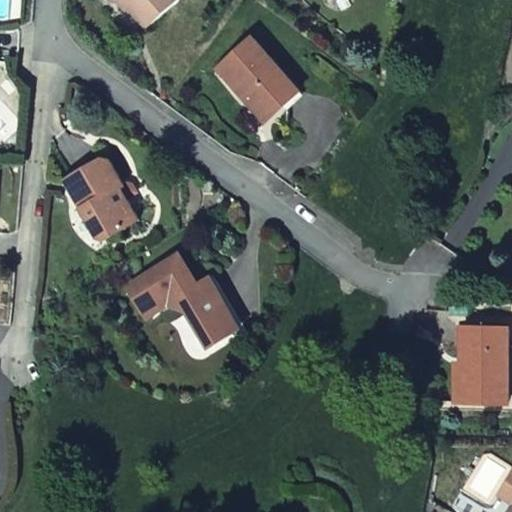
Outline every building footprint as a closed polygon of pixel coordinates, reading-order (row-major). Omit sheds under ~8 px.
[(177,0),(112,0),(113,2),(126,1),(147,26),(177,0)] [(218,70),(251,108),(262,99),(269,107),(284,107),(299,94),(254,40),(236,54),(222,67),(218,70)] [(222,67),(236,54),(234,51),(220,64),(222,67)] [(269,107),(262,99),(251,108),(264,124),(284,107),(269,107)] [(103,160),(67,179),(99,237),(106,239),(139,221),(121,188),(124,186),(111,162),(103,160)] [(242,330),(216,289),(210,292),(204,283),(200,285),(181,254),(129,286),(148,319),(170,306),(186,310),(211,349),(242,330)] [(216,289),(210,280),(204,283),(210,292),(216,289)] [(467,367),(467,405),(507,405),(507,330),(463,329),(464,364),(464,367),(467,367)] [(456,364),(456,405),(467,405),(467,367),(464,367),(464,364),(456,364)] [(511,476),(500,494),(511,502),(511,476)]
